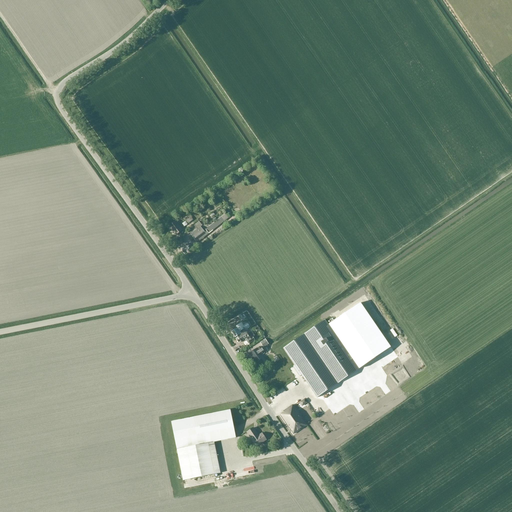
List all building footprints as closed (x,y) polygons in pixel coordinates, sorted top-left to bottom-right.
[(24,82),(27,93),(35,91),(33,80),(24,82)] [(209,234),(224,221),(228,218),(225,214),(206,229),(204,231),(200,227),(202,226),(199,221),(194,226),(197,230),(190,235),(197,243),(209,234)] [(193,220),(189,215),(184,219),(188,224),(193,220)] [(180,234),(179,232),(182,230),(178,225),(180,224),(177,220),(169,227),(175,235),(176,235),(177,236),(179,236),(180,235),(180,234)] [(316,398),(357,370),(323,320),(282,348),(316,398)] [(235,338),(246,330),(247,330),(246,327),(238,331),(237,329),(231,333),(235,338)] [(254,340),(247,330),(246,330),(235,338),(238,343),(243,340),(245,342),(247,340),(249,343),(254,340)] [(268,345),(265,339),(260,342),(263,348),(268,345)] [(256,349),(249,353),(249,354),(250,353),(253,359),(255,363),(262,358),(260,355),(263,353),(259,347),(256,349)] [(294,366),(288,370),(291,374),(294,372),(295,373),(298,371),(294,366)] [(301,414),(311,408),(308,405),(309,404),(304,397),(294,404),(301,414)] [(293,434),(306,425),(293,405),(282,412),(283,413),(280,415),(293,434)] [(231,411),(172,423),(177,450),(214,442),(236,438),(231,411)] [(256,446),(266,440),(262,433),(259,436),(254,428),(248,432),(253,440),(252,441),(256,446)] [(220,473),(214,442),(177,450),(183,481),(220,473)]
